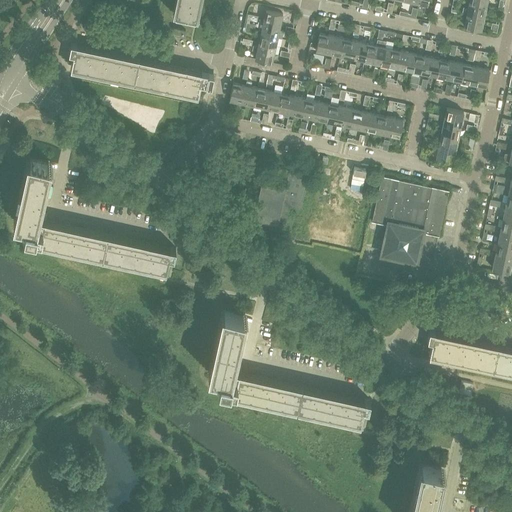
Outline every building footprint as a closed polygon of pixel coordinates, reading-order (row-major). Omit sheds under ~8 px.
[(178,0),(176,15),(195,19),(199,0),(178,0)] [(467,12),(466,17),(473,19),(474,15),(476,15),(477,11),(485,13),(486,4),(469,1),(468,7),(464,6),(463,11),(467,12)] [(265,9),(263,17),(271,19),(270,23),(272,23),(271,27),(279,29),(282,12),(265,9)] [(473,19),(466,17),(464,25),(481,29),(485,13),(477,11),(476,15),(474,15),(473,19)] [(263,17),(260,33),(277,37),(279,29),(271,27),(272,23),(270,23),(271,19),(263,17)] [(497,32),(499,23),(492,22),(490,30),(497,32)] [(174,26),(173,32),(185,35),(186,29),(174,26)] [(326,41),(328,34),(320,32),(316,49),(332,53),(334,45),(330,44),(330,42),(326,41)] [(260,33),(258,41),(266,43),(265,47),(267,47),(266,51),(274,53),(277,37),(260,33)] [(344,37),(328,34),(326,41),(330,42),(330,44),(334,45),(332,53),(340,55),(344,37)] [(344,37),(340,55),(357,58),(358,51),(354,50),(354,47),(350,46),(352,39),(344,37)] [(368,42),(352,39),(350,46),(354,47),(354,50),(358,51),(357,58),(364,60),(368,42)] [(266,43),(258,41),(255,58),(272,61),(274,53),(266,51),(267,47),(265,47),(266,43)] [(72,65),(82,67),(199,92),(201,83),(206,84),(209,72),(202,70),(201,73),(77,46),(77,43),(71,42),(69,52),(74,53),(72,65)] [(368,42),(364,60),(381,63),(382,56),(378,55),(379,52),(375,51),(376,44),(368,42)] [(392,48),(376,44),(375,51),(379,52),(378,55),(382,56),(381,63),(388,65),(392,48)] [(392,48),(388,65),(405,68),(406,61),(402,60),(403,58),(399,57),(400,49),(392,48)] [(417,53),(400,49),(399,57),(403,58),(402,60),(406,61),(405,68),(413,70),(417,53)] [(417,53),(413,70),(429,74),(430,66),(427,65),(427,63),(423,62),(424,54),(417,53)] [(441,58),(424,54),(423,62),(427,63),(427,65),(430,66),(429,74),(437,75),(441,58)] [(441,58),(437,75),(453,79),(455,72),(451,71),(451,68),(447,67),(449,60),(441,58)] [(465,63),(449,60),(447,67),(451,68),(451,71),(455,72),(453,79),(461,81),(465,63)] [(465,63),(461,81),(477,84),(479,77),(475,76),(475,73),(471,73),(473,65),(465,63)] [(489,68),(473,65),(471,73),(475,73),(475,76),(479,77),(477,84),(485,86),(489,68)] [(229,100),(236,101),(235,106),(241,107),(242,102),(246,103),(248,96),(243,95),(244,92),(240,91),(241,84),(233,82),(229,100)] [(258,88),(241,84),(240,91),(244,92),(243,95),(248,96),(246,103),(254,105),(258,88)] [(258,88),(254,105),(253,109),(261,110),(262,106),(270,108),(272,101),(267,100),(268,98),(264,97),(265,89),(258,88)] [(282,93),(265,89),(264,97),(268,98),(267,100),(272,101),(270,108),(278,110),(282,93)] [(282,93),(278,110),(285,111),(284,115),(289,117),(290,113),(294,113),(296,106),(292,105),(292,103),(288,102),(290,94),(282,93)] [(306,98),(290,94),(288,102),(292,103),(292,105),(296,106),(294,113),(302,115),(306,98)] [(306,98),(302,115),(318,119),(320,111),(316,110),(316,108),(312,107),(314,100),(306,98)] [(330,103),(314,100),(312,107),(316,108),(316,110),(320,111),(318,119),(326,120),(330,103)] [(330,103),(326,120),(343,124),(344,116),(340,115),(340,113),(336,112),(338,105),(330,103)] [(354,108),(338,105),(336,112),(340,113),(340,115),(344,116),(343,124),(351,126),(354,108)] [(446,107),(445,116),(452,117),(451,121),(453,122),(453,125),(460,127),(464,111),(446,107)] [(354,108),(351,126),(367,129),(368,122),(364,121),(364,118),(361,117),(362,110),(354,108)] [(379,114),(362,110),(361,117),(364,118),(364,121),(368,122),(367,129),(375,131),(379,114)] [(379,114),(375,131),(391,134),(393,127),(388,126),(389,123),(385,123),(386,115),(379,114)] [(403,119),(386,115),(385,123),(389,123),(388,126),(393,127),(391,134),(399,136),(403,119)] [(445,116),(441,132),(458,135),(460,127),(453,125),(453,122),(451,121),(452,117),(445,116)] [(441,132),(439,140),(447,141),(446,145),(448,146),(447,150),(455,151),(458,135),(441,132)] [(447,141),(439,140),(436,156),(453,159),(455,151),(447,150),(448,146),(446,145),(447,141)] [(49,162),(30,157),(16,221),(26,223),(24,230),(41,234),(39,240),(166,268),(168,263),(169,255),(174,256),(176,247),(170,246),(170,249),(42,221),(36,219),(49,162)] [(301,207),(308,175),(307,175),(307,177),(303,176),(304,174),(289,171),(286,181),(262,176),(253,218),(285,224),(289,205),(301,207)] [(389,224),(383,253),(417,260),(424,231),(439,234),(449,188),(432,185),(399,178),(382,174),(372,220),(389,224)] [(511,203),(506,202),(503,218),(511,220),(511,203)] [(361,206),(358,221),(366,223),(369,208),(361,206)] [(316,207),(309,240),(345,247),(352,214),(316,207)] [(511,220),(503,218),(501,227),(508,228),(507,233),(510,233),(509,237),(511,237),(511,220)] [(501,227),(498,243),(511,245),(511,237),(509,237),(510,233),(507,233),(508,228),(501,227)] [(511,245),(498,243),(496,251),(503,252),(502,256),(505,257),(504,261),(511,262),(511,258),(511,245)] [(503,252),(496,251),(492,267),(509,271),(511,262),(504,261),(505,257),(502,256),(503,252)] [(244,313),(224,309),(210,373),(220,375),(218,382),(235,385),(233,391),(361,420),(362,415),(364,408),(368,409),(371,399),(365,398),(364,401),(236,372),(231,371),(244,313)] [(430,352),(439,354),(511,369),(511,349),(443,335),(435,333),(435,330),(429,329),(427,338),(432,339),(431,346),(430,352)] [(422,463),(410,511),(430,511),(440,467),(422,463)]
